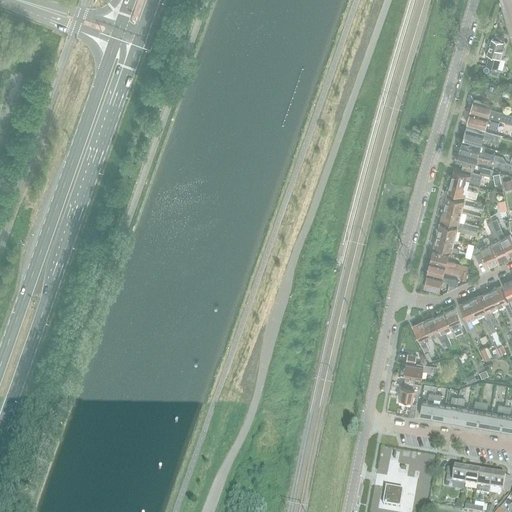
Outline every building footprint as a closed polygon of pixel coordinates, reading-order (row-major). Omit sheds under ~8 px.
[(504,41),(505,36),(495,32),(493,38),(491,38),(487,53),(489,54),(486,64),(498,67),(505,42),(504,41)] [(500,119),(511,122),(511,114),(490,108),(491,104),(474,99),(470,111),(500,119)] [(498,127),(500,119),(470,111),(467,123),(484,128),(486,124),(498,127)] [(462,140),(480,144),(480,145),(482,137),(498,142),(500,135),(479,129),(479,131),(466,127),(462,140)] [(459,150),(489,158),(494,159),(495,154),(484,151),(485,146),(480,145),(480,144),(462,140),(459,150)] [(488,162),(489,158),(459,150),(456,160),(463,162),(461,168),(473,171),(476,159),(488,162)] [(489,176),(491,170),(482,168),(479,173),(489,176)] [(451,180),(467,185),(469,181),(480,184),(482,177),(454,170),(451,180)] [(499,173),(493,174),(495,184),(501,183),(499,173)] [(511,179),(503,181),(504,191),(511,189),(511,179)] [(466,189),(467,185),(451,180),(448,191),(476,198),(478,192),(466,189)] [(473,206),(474,201),(464,198),(463,200),(447,196),(446,201),(444,202),(443,205),(444,207),(444,208),(461,212),(463,203),(473,206)] [(504,200),(498,202),(500,211),(507,209),(504,200)] [(484,204),(474,201),(473,206),(474,206),(473,207),(483,209),(484,204)] [(457,225),(478,231),(479,226),(458,221),(461,212),(444,208),(442,209),(441,213),(442,214),(441,219),(457,224),(457,225)] [(508,256),(492,222),(491,220),(487,222),(495,239),(497,238),(498,240),(490,243),(498,260),(508,256)] [(492,222),(508,256),(511,253),(511,237),(510,234),(502,238),(501,236),(503,235),(495,220),(492,222)] [(478,231),(457,225),(456,227),(440,223),(438,228),(437,229),(436,232),(437,234),(454,239),(456,230),(476,235),(478,231)] [(459,249),(452,247),(454,239),(437,234),(437,235),(435,237),(434,239),(435,240),(434,246),(458,252),(459,249)] [(498,260),(490,243),(487,237),(483,239),(485,243),(487,243),(488,245),(480,248),(473,249),(472,254),(474,254),(478,262),(485,259),(488,265),(498,260)] [(469,266),(455,262),(454,263),(447,261),(448,254),(433,249),(432,251),(431,252),(430,254),(431,256),(430,261),(468,270),(469,266)] [(460,278),(466,279),(468,270),(430,261),(427,272),(442,276),(445,268),(453,270),(452,273),(461,275),(460,278)] [(445,277),(442,276),(427,272),(424,285),(439,289),(441,280),(450,282),(449,284),(457,286),(458,280),(445,277)] [(511,304),(511,279),(503,284),(511,304)] [(511,317),(511,309),(501,285),(490,290),(497,306),(504,303),(511,318),(511,317)] [(480,294),(490,317),(494,316),(492,311),(491,312),(490,309),(497,306),(490,290),(480,294)] [(496,330),(490,317),(480,294),(469,299),(477,316),(485,312),(488,318),(486,319),(492,332),(496,330)] [(470,319),(477,316),(469,299),(459,304),(474,336),(477,334),(470,319)] [(468,332),(456,306),(444,311),(452,327),(454,332),(461,328),(463,334),(468,332)] [(434,316),(447,345),(447,346),(451,344),(446,333),(445,334),(443,331),(452,327),(444,311),(434,316)] [(443,346),(447,345),(434,316),(423,321),(431,337),(437,334),(438,336),(439,336),(443,346)] [(425,339),(431,337),(423,321),(413,326),(424,351),(429,348),(425,339)] [(500,353),(506,351),(502,343),(497,346),(500,353)] [(484,360),(489,358),(484,347),(480,349),(484,360)] [(415,362),(416,355),(407,353),(406,360),(415,362)] [(432,372),(434,366),(417,362),(416,364),(406,362),(404,374),(421,378),(423,370),(432,372)] [(417,404),(421,384),(414,383),(415,379),(405,377),(404,382),(414,384),(413,388),(401,386),(399,398),(412,401),(412,403),(417,404)] [(432,417),(434,403),(422,401),(419,415),(432,417)] [(443,419),(445,405),(434,403),(432,417),(443,419)] [(455,421),(457,407),(445,405),(443,419),(455,421)] [(466,423),(468,409),(457,407),(455,421),(466,423)] [(478,425),(480,411),(468,409),(466,423),(478,425)] [(489,427),(491,413),(480,411),(478,425),(489,427)] [(501,429),(503,415),(491,413),(489,427),(501,429)] [(511,416),(503,415),(501,429),(511,430),(511,416)] [(466,484),(468,469),(455,467),(455,469),(449,468),(447,481),(466,484)] [(478,487),(480,471),(468,469),(466,484),(478,487)] [(490,489),(493,473),(480,471),(478,487),(490,489)] [(493,473),(490,489),(509,492),(511,478),(505,477),(506,476),(493,473)] [(400,508),(403,490),(386,487),(383,505),(400,508)]
